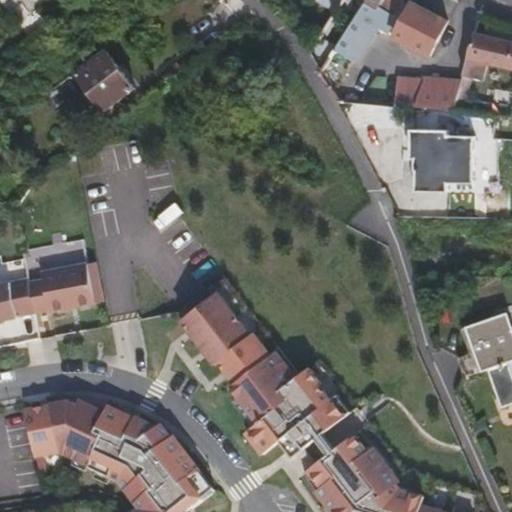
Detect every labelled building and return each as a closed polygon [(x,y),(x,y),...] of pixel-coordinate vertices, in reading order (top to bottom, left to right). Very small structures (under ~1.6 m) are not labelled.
[(320,0),(335,8),(340,0),(320,0)] [(355,0),(356,0),(363,4),(363,3),(376,10),(379,7),(384,10),(394,16),(404,0),(355,0)] [(376,10),(363,3),(363,4),(337,43),(354,55),(384,10),(379,7),(376,10)] [(429,56),(447,23),(414,4),(394,37),(429,56)] [(511,42),(473,34),(462,76),(480,81),(485,62),(511,68),(511,42)] [(103,111),(132,89),(105,52),(75,74),(103,111)] [(425,79),(424,83),(346,77),(340,101),(453,111),(461,83),(425,79)] [(511,117),(511,104),(489,101),(486,114),(495,115),(511,117)] [(447,134),(447,126),(407,126),(407,156),(414,156),(414,190),(446,190),(446,180),(472,180),(472,134),(447,134)] [(45,280),(29,284),(34,310),(48,307),(49,313),(97,303),(89,263),(43,272),(45,280)] [(0,284),(0,321),(35,315),(34,310),(29,284),(28,279),(0,284)] [(184,319),(218,362),(252,336),(217,292),(184,319)] [(491,367),(507,361),(511,374),(511,336),(504,313),(466,328),(469,336),(477,357),(467,361),(459,364),(464,378),(491,367)] [(230,387),(250,413),(297,377),(276,350),(270,354),(254,333),(252,336),(218,362),(235,383),(230,387)] [(469,336),(459,340),(467,361),(477,357),(469,336)] [(511,394),(511,374),(507,361),(491,367),(502,398),(511,394)] [(317,463),(336,448),(324,432),(345,416),(309,368),(297,377),(250,413),(257,422),(246,430),(262,452),(280,439),(291,454),(303,444),(317,463)] [(511,407),(511,394),(502,398),(507,410),(511,407)] [(60,452),(89,465),(106,415),(79,402),(77,407),(60,452)] [(60,452),(77,407),(69,404),(27,411),(35,456),(60,452)] [(88,468),(118,481),(173,442),(162,426),(158,429),(108,410),(106,415),(89,465),(88,468)] [(380,511),(400,487),(396,482),(400,479),(374,444),(369,448),(356,434),(336,448),(317,463),(309,468),(323,485),(318,489),(336,511),(380,511)] [(139,510),(136,511),(185,511),(202,500),(187,481),(199,472),(175,441),(173,442),(118,481),(139,510)] [(419,511),(422,504),(424,494),(400,487),(380,511),(419,511)]
